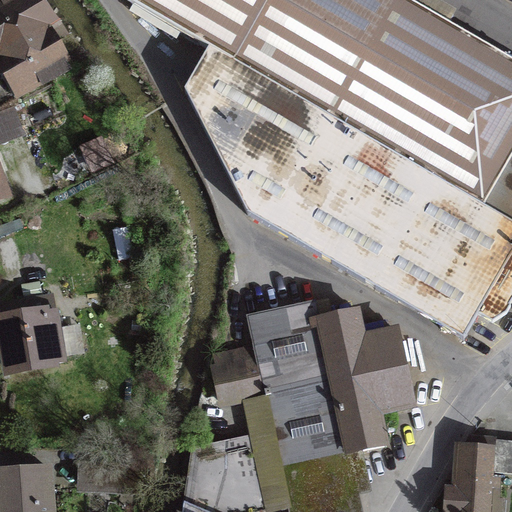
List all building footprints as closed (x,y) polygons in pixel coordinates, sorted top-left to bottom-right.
[(0,0),(0,53),(1,55),(44,29),(57,19),(41,0),(0,0)] [(210,51),(511,224),(511,62),(404,0),(121,0),(133,6),(210,51)] [(57,19),(44,29),(1,55),(4,61),(2,63),(21,95),(68,69),(53,43),(68,35),(57,19)] [(492,323),(506,314),(511,303),(511,224),(210,51),(186,93),(247,216),(463,341),(478,315),(492,323)] [(0,113),(0,144),(24,135),(14,108),(0,113)] [(1,322),(9,372),(64,361),(56,314),(30,318),(28,302),(1,306),(4,321),(1,322)] [(361,511),(349,454),(319,320),(315,303),(247,317),(255,356),(238,360),(239,365),(214,370),(222,404),(264,396),(289,511),(361,511)] [(357,312),(319,320),(349,454),(386,446),(379,414),(413,407),(397,331),(363,338),(357,312)] [(216,511),(268,511),(252,437),(192,450),(184,503),(204,511),(214,511),(215,511),(216,511)] [(511,442),(470,438),(463,450),(460,492),(448,491),(446,511),(488,511),(492,472),(511,474),(511,442)] [(84,468),(83,489),(145,491),(146,471),(84,468)] [(0,511),(45,511),(42,471),(0,474),(0,511)] [(204,511),(184,503),(182,511),(204,511)]
